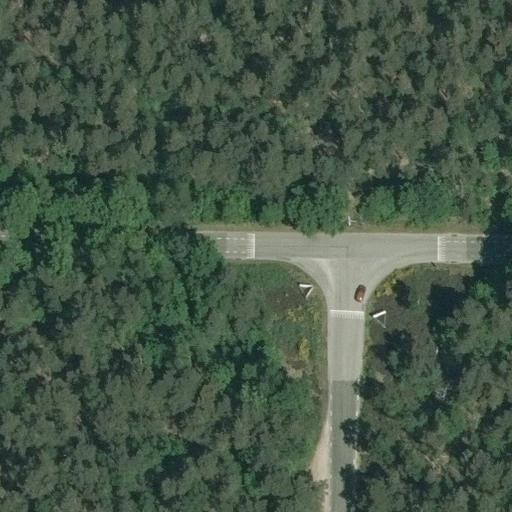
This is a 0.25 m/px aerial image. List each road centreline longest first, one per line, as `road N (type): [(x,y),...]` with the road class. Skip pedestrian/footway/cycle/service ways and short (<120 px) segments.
road 1 (tertiary): [(0,240),(348,248)]
road 2 (tertiary): [(339,511),(348,248)]
road 3 (tertiary): [(348,248),(511,250)]
